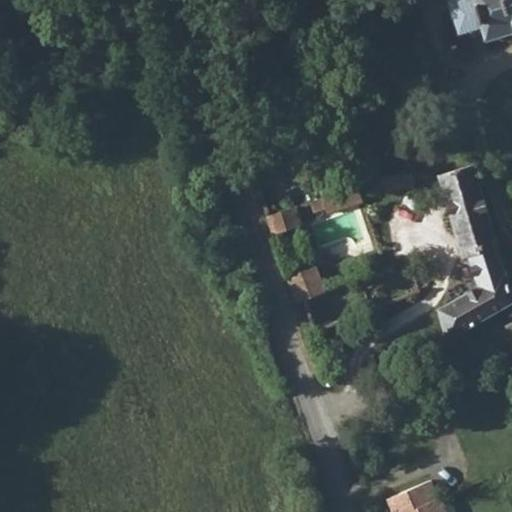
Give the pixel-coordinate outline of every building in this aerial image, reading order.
[(511,0),(448,0),(457,37),(483,30),(485,41),(511,34),(511,0)] [(463,293),(428,312),(434,339),(498,301),(474,167),(471,169),(452,174),(433,175),(413,171),(380,183),(385,198),(443,181),(463,293)] [(318,225),(365,209),(360,190),(312,207),(318,225)] [(406,265),(327,296),(294,214),(274,221),(299,309),(311,351),(327,346),(323,333),(415,292),(406,265)] [(385,511),(420,511),(437,505),(428,483),(426,484),(418,465),(374,483),(385,511)]
